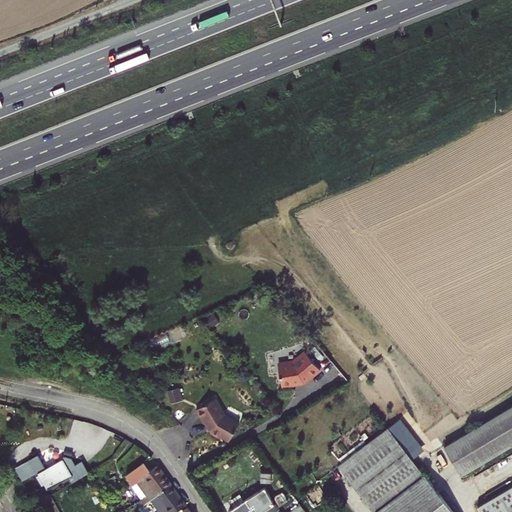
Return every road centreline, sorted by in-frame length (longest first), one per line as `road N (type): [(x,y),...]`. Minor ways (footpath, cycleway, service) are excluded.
road 1 (motorway): [(0,159),(406,0)]
road 2 (motorway): [(273,0),(0,108)]
road 3 (unclassified): [(0,388),(97,410),(137,430),(166,456),(204,511)]
road 4 (track): [(144,0),(0,55)]
